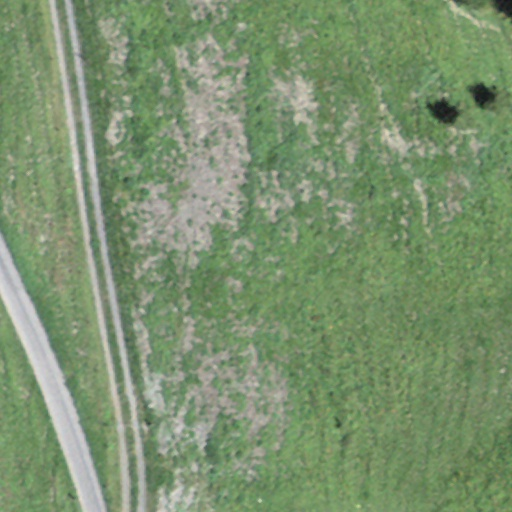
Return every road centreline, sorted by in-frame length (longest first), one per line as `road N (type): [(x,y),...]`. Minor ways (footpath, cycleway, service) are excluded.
road 1 (track): [(148,511),(116,359),(68,0)]
road 2 (unclassified): [(93,511),(0,257)]
